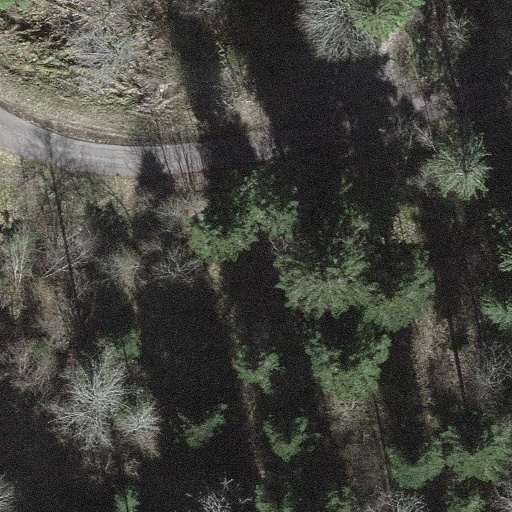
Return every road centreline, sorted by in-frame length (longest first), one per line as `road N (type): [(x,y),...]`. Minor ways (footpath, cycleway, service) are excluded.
road 1 (unclassified): [(0,126),(65,153),(153,161),(260,146),(511,82)]
road 2 (track): [(429,0),(391,35),(339,128)]
